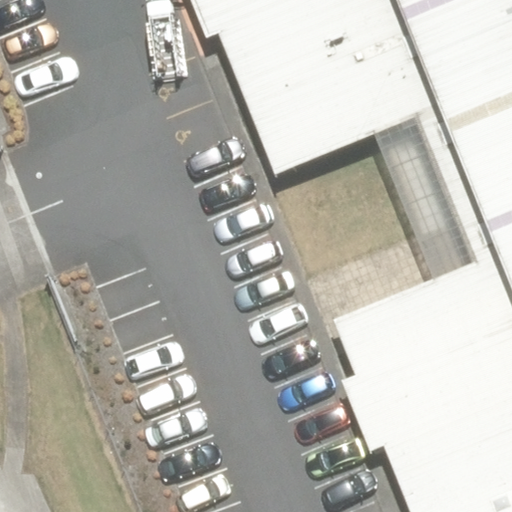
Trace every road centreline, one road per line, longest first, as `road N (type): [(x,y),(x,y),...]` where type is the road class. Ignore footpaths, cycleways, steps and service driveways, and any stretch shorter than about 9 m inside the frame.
road 1 (unknown): [(96,133),(195,294),(297,511)]
road 2 (unknown): [(96,133),(116,77),(112,0)]
